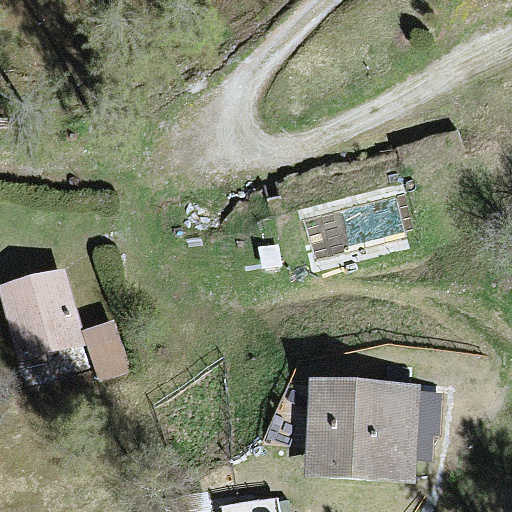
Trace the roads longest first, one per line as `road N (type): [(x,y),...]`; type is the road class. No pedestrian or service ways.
road 1 (track): [(323,0),(221,92),(240,160),(289,160),(511,59)]
road 2 (track): [(234,137),(111,173),(0,158)]
